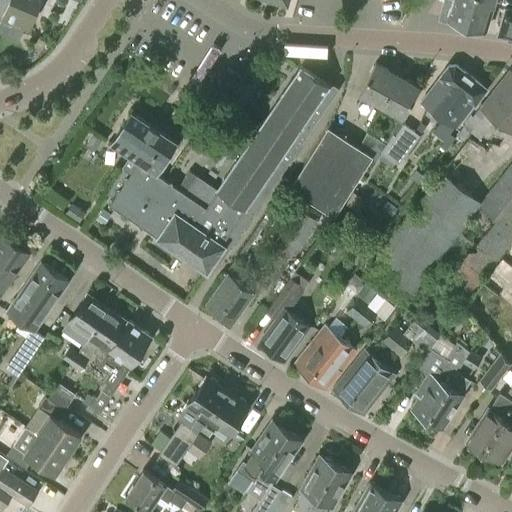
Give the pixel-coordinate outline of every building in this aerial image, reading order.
[(0,0),(0,14),(28,25),(38,0),(0,0)] [(493,0),(444,0),(440,17),(461,23),(461,21),(466,22),(471,5),(491,10),(493,1),(493,0)] [(493,0),(493,1),(505,4),(497,31),(511,34),(511,0),(493,0)] [(471,5),(466,22),(486,28),(491,10),(471,5)] [(382,103),(398,74),(376,62),(360,91),(382,103)] [(457,65),(449,64),(421,101),(443,117),(432,132),(444,141),(441,145),(444,147),(458,128),(457,127),(487,86),(457,65)] [(299,67),(291,79),(244,148),(280,173),(339,87),(338,87),(336,90),(329,85),(300,65),(299,67)] [(498,119),(511,101),(511,68),(481,106),(498,119)] [(419,86),(398,74),(382,103),(404,115),(419,86)] [(511,101),(498,119),(511,129),(511,101)] [(480,138),(494,119),(480,107),(473,115),(471,114),(463,126),(480,138)] [(110,142),(137,160),(155,172),(176,141),(130,111),(110,142)] [(394,134),(402,122),(398,119),(391,132),(394,134)] [(387,145),(382,152),(400,163),(421,135),(420,135),(426,125),(421,121),(414,131),(402,122),(394,134),(387,145)] [(289,187),(295,191),(333,216),(334,216),(373,157),(376,159),(381,151),(382,152),(387,145),(366,131),(359,146),(329,127),(289,187)] [(137,160),(114,196),(110,202),(158,235),(157,237),(207,270),(216,257),(221,260),(231,246),(234,245),(233,242),(234,241),(242,230),(245,229),(244,226),(251,216),(254,216),(253,213),(260,203),(263,203),(262,199),(269,190),(272,190),(271,186),(278,177),(281,176),(280,173),(244,148),(214,192),(195,180),(198,175),(197,175),(185,192),(178,187),(155,172),(137,160)] [(511,162),(430,270),(470,300),(511,244),(511,162)] [(425,176),(417,169),(411,177),(419,183),(425,176)] [(400,303),(480,199),(444,170),(363,274),(400,303)] [(345,203),(355,210),(364,198),(353,190),(345,203)] [(84,213),(71,204),(66,212),(78,220),(84,213)] [(315,229),(313,226),(317,221),(300,208),(275,239),(294,254),(315,229)] [(111,214),(103,209),(97,219),(104,224),(111,214)] [(0,264),(15,242),(1,233),(0,233),(0,264)] [(0,296),(30,251),(15,242),(0,264),(0,296)] [(22,319),(56,270),(41,260),(8,310),(22,319)] [(70,279),(56,270),(22,319),(32,326),(36,329),(70,279)] [(233,320),(254,290),(261,282),(247,272),(241,281),(228,272),(207,301),(233,320)] [(284,358),(309,325),(288,310),(305,287),(291,277),(267,309),(277,316),(259,340),(262,342),(262,344),(266,348),(269,347),(275,352),(275,354),(280,358),(282,357),(284,358)] [(355,317),(377,290),(378,290),(368,282),(359,294),(360,294),(347,311),(355,317)] [(377,290),(355,317),(364,324),(376,308),(385,297),(377,290)] [(84,341),(108,307),(87,293),(63,328),(84,341)] [(79,350),(70,363),(80,370),(89,356),(93,351),(103,356),(105,353),(109,347),(110,348),(128,321),(108,307),(84,341),(79,350)] [(110,348),(109,347),(105,353),(111,356),(109,359),(126,371),(127,371),(151,335),(129,319),(128,321),(110,348)] [(403,331),(391,346),(400,353),(412,339),(425,350),(435,337),(412,320),(403,331)] [(310,374),(341,335),(325,322),(294,361),(310,374)] [(391,346),(403,331),(394,324),(382,339),(391,346)] [(36,329),(32,326),(5,366),(18,374),(18,373),(19,373),(45,335),(36,329)] [(341,335),(310,374),(325,387),(356,347),(341,335)] [(428,415),(457,369),(462,361),(470,349),(469,348),(457,339),(446,356),(430,345),(416,363),(428,371),(419,385),(424,388),(413,406),(428,415)] [(70,363),(79,350),(69,343),(60,356),(70,363)] [(348,399),(379,359),(364,348),(332,386),(348,399)] [(470,349),(462,361),(475,369),(483,356),(470,349)] [(501,350),(480,377),(492,386),(510,362),(501,350)] [(94,395),(87,405),(86,407),(97,414),(126,371),(109,359),(111,356),(105,353),(103,356),(97,365),(108,373),(101,382),(104,385),(97,397),(94,395)] [(379,359),(348,399),(364,411),(395,372),(379,359)] [(469,378),(457,369),(428,415),(442,425),(463,392),(462,390),(469,378)] [(206,421),(227,390),(217,383),(217,380),(212,377),(209,377),(206,375),(187,401),(201,411),(197,415),(206,421)] [(237,397),(227,390),(206,421),(214,427),(218,423),(231,431),(249,405),(246,403),(246,400),(240,396),(237,397)] [(484,451),(511,408),(511,399),(498,391),(467,440),(484,451)] [(39,405),(51,413),(39,432),(70,453),(82,434),(59,418),(66,408),(46,394),(39,405)] [(511,408),(484,451),(495,459),(496,458),(501,461),(511,444),(511,408)] [(254,450),(248,459),(247,459),(240,470),(253,479),(288,426),(272,417),(251,449),(254,450)] [(188,450),(200,431),(179,418),(156,453),(177,467),(188,450)] [(70,453),(39,432),(37,434),(24,426),(6,454),(27,466),(33,457),(57,472),(70,453)] [(288,426),(253,479),(246,488),(260,496),(250,511),(267,511),(282,489),(270,482),(274,475),(280,467),(283,469),(304,436),(288,426)] [(200,431),(188,450),(200,458),(212,439),(200,431)] [(312,504),(336,462),(321,454),(302,487),(304,489),(299,497),(298,496),(293,507),(301,511),(306,511),(311,504),(312,504)] [(352,470),(336,462),(312,504),(325,511),(331,503),(333,504),(352,470)] [(0,497),(5,490),(27,504),(38,489),(3,467),(0,471),(0,497)] [(181,508),(187,498),(201,507),(208,496),(179,477),(172,487),(142,468),(125,496),(148,511),(157,496),(169,503),(170,501),(181,508)] [(374,511),(386,491),(370,482),(353,511),(374,511)] [(282,489),(267,511),(282,511),(292,495),(282,489)] [(393,511),(401,499),(386,491),(374,511),(393,511)]
